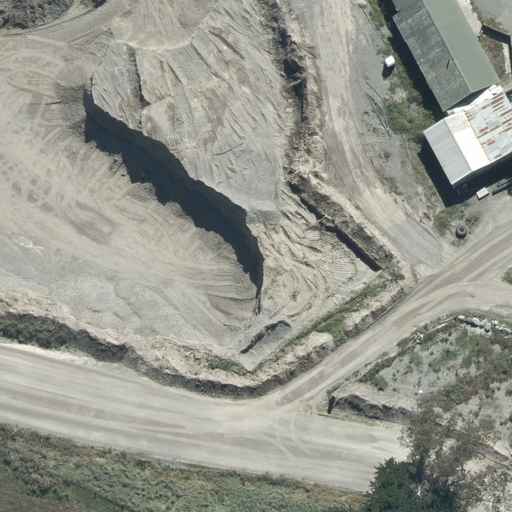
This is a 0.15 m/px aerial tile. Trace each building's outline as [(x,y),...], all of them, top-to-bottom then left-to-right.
[(453,0),(387,0),(399,21),(392,24),(443,121),(501,90),(453,0)] [(511,117),(503,101),(464,121),(492,173),(511,162),(511,117)] [(423,139),(452,194),(491,173),(462,119),(423,139)] [(376,312),(359,306),(347,336),(333,324),(319,362),(349,376),(353,364),(357,364),(376,312)] [(181,388),(167,373),(136,403),(150,417),(181,388)]
